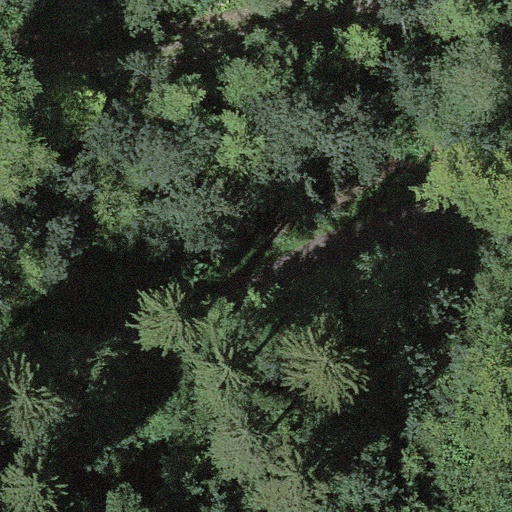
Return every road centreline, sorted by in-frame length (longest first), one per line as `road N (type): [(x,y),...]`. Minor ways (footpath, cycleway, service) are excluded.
road 1 (unclassified): [(511,173),(363,245),(158,324),(0,357)]
road 2 (track): [(424,0),(162,52),(0,62)]
